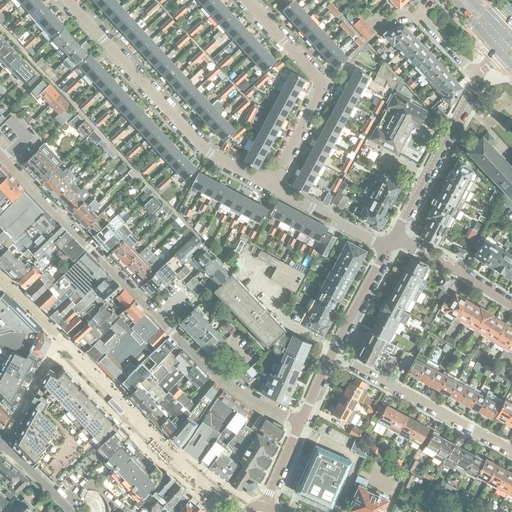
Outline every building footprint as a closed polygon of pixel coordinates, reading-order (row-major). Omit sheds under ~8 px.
[(30,12),(41,2),(39,0),(26,0),(22,4),(30,12)] [(111,0),(95,0),(94,1),(102,9),(111,0)] [(121,7),(120,7),(114,0),(111,0),(102,9),(109,17),(121,7)] [(222,4),(218,0),(210,0),(204,6),(211,14),(222,4)] [(301,9),(294,0),(282,11),(290,19),(301,9)] [(344,0),(337,0),(334,4),(338,8),(345,1),(344,0)] [(37,20),(48,10),(41,2),(30,12),(37,20)] [(159,5),(157,3),(156,2),(150,7),(154,10),(159,5)] [(334,9),(331,6),(329,3),(325,7),(330,12),(334,9)] [(230,12),(222,4),(211,14),(219,23),(230,12)] [(181,15),(187,10),(183,6),(178,11),(181,15)] [(128,15),(121,7),(109,17),(117,26),(128,15)] [(148,15),(154,10),(150,7),(145,11),(148,15)] [(309,17),(301,9),(290,19),(298,27),(309,17)] [(335,17),(339,14),(334,9),(330,12),(335,17)] [(56,18),(49,10),(48,10),(37,20),(45,28),(56,18)] [(176,20),(181,15),(178,11),(173,16),(176,20)] [(237,20),(230,12),(219,23),(226,31),(237,20)] [(350,21),(349,22),(359,33),(360,33),(369,25),(368,24),(358,14),(355,16),(350,21)] [(136,23),(128,15),(117,26),(125,34),(136,23)] [(316,25),(309,17),(298,27),(305,35),(316,25)] [(64,26),(56,18),(45,28),(53,37),(64,26)] [(174,21),(172,20),(171,18),(165,23),(169,26),(174,21)] [(13,24),(16,28),(21,23),(18,19),(13,24)] [(245,29),(237,20),(226,31),(234,39),(245,29)] [(344,30),(348,26),(343,21),(339,24),(344,30)] [(132,42),(143,32),(136,23),(125,34),(132,42)] [(163,31),(169,26),(165,23),(160,28),(163,31)] [(196,31),(202,26),(199,23),(193,28),(196,31)] [(11,33),(16,28),(13,24),(7,29),(11,33)] [(313,44),(324,33),(316,25),(305,35),(313,44)] [(369,25),(360,33),(366,40),(375,32),(374,31),(369,25)] [(348,26),(344,30),(349,35),(353,32),(348,26)] [(392,44),(407,30),(406,30),(407,28),(405,27),(404,27),(403,26),(390,30),(388,32),(386,31),(383,34),(392,44)] [(191,36),(196,31),(193,28),(188,33),(191,36)] [(64,29),(53,39),(61,48),(72,38),(64,29)] [(252,37),(245,29),(234,39),(241,47),(252,37)] [(409,33),(408,31),(407,30),(392,44),(399,51),(414,38),(414,36),(411,33),(409,33)] [(140,50),(151,40),(143,32),(132,42),(140,50)] [(331,41),(324,33),(313,44),(320,52),(331,41)] [(189,38),(188,36),(186,34),(181,39),(184,43),(189,38)] [(28,41),(31,44),(37,39),(33,35),(28,41)] [(260,45),(253,37),(252,37),(241,47),(249,55),(260,45)] [(359,46),(363,43),(358,37),(354,41),(359,46)] [(61,48),(57,51),(65,60),(68,56),(79,46),(72,38),(61,48)] [(418,40),(416,40),(414,38),(399,51),(406,59),(421,45),(421,44),(418,40)] [(178,48),(184,43),(181,39),(175,44),(178,48)] [(212,48),(217,43),(214,39),(208,44),(212,48)] [(147,58),(158,48),(151,40),(140,50),(147,58)] [(26,49),(31,44),(28,41),(23,46),(26,49)] [(339,50),(332,41),(331,41),(320,52),(328,60),(339,50)] [(0,47),(0,60),(12,48),(6,42),(0,47)] [(206,53),(212,48),(208,44),(203,49),(206,53)] [(267,53),(260,45),(249,55),(256,63),(267,53)] [(424,48),(422,47),(421,45),(406,59),(414,67),(428,53),(428,51),(425,48),(424,48)] [(65,60),(62,61),(70,70),(76,64),(87,54),(79,46),(68,56),(65,60)] [(12,48),(0,60),(0,64),(4,68),(6,66),(7,66),(18,55),(18,54),(12,48)] [(155,66),(166,56),(158,48),(147,58),(155,66)] [(347,58),(339,50),(328,60),(336,68),(347,58)] [(204,54),(203,52),(201,51),(196,56),(199,59),(204,54)] [(275,61),(268,53),(267,53),(256,63),(264,72),(275,61)] [(431,56),(429,54),(428,53),(414,67),(421,74),(435,61),(435,60),(435,59),(432,56),(431,56)] [(18,55),(7,66),(13,72),(24,61),(18,55)] [(97,63),(90,55),(79,65),(86,73),(97,63)] [(162,75),(173,64),(166,56),(155,66),(162,75)] [(194,64),(199,59),(196,56),(190,61),(194,64)] [(227,64),(232,59),(229,56),(223,60),(227,64)] [(40,67),(45,62),(42,58),(36,63),(40,67)] [(221,69),(227,64),(223,60),(218,65),(221,69)] [(280,60),(275,65),(278,69),(283,64),(280,60)] [(24,61),(13,72),(20,79),(23,83),(35,72),(24,61)] [(383,62),(376,75),(388,81),(386,85),(387,86),(392,89),(393,88),(397,81),(399,78),(394,73),(387,65),(383,61),(383,62)] [(438,63),(437,62),(435,61),(421,74),(428,82),(443,68),(442,68),(442,66),(440,63),(438,63)] [(105,71),(97,63),(86,73),(94,81),(105,71)] [(181,72),(173,64),(162,75),(170,83),(181,72)] [(48,75),(53,70),(49,66),(44,71),(48,75)] [(214,76),(219,71),(216,67),(211,72),(214,76)] [(445,71),(444,69),(443,68),(428,82),(435,90),(450,76),(449,76),(450,74),(447,71),(445,71)] [(350,79),(363,86),(368,76),(368,75),(356,69),(355,69),(350,79)] [(48,75),(52,79),(57,74),(53,70),(48,75)] [(113,79),(112,79),(105,71),(94,81),(101,90),(113,79)] [(189,81),(181,72),(170,83),(177,91),(189,81)] [(209,81),(214,76),(211,72),(205,77),(209,81)] [(242,80),(247,75),(244,72),(239,77),(242,80)] [(299,90),(299,89),(305,79),(291,72),(286,82),(299,90)] [(259,79),(263,83),(268,78),(265,74),(259,79)] [(376,76),(373,81),(382,86),(385,81),(376,76)] [(452,78),(451,77),(450,76),(435,90),(442,97),(457,84),(457,83),(457,82),(454,79),(452,78)] [(236,85),(242,80),(239,77),(233,82),(236,85)] [(120,87),(113,79),(101,90),(109,98),(120,87)] [(257,88),(263,83),(259,79),(254,84),(257,88)] [(345,89),(358,96),(363,86),(350,79),(345,89)] [(50,105),(59,95),(49,84),(47,85),(42,80),(29,93),(37,100),(41,96),(44,99),(43,100),(45,102),(46,101),(50,105)] [(73,88),(79,83),(75,80),(70,85),(73,88)] [(196,89),(189,81),(177,91),(185,99),(196,89)] [(397,81),(393,88),(399,92),(403,84),(397,81)] [(294,99),(299,90),(286,82),(281,92),(294,99)] [(229,92),(235,87),(231,83),(226,88),(229,92)] [(460,87),(457,84),(442,97),(443,98),(441,99),(445,103),(446,101),(450,105),(450,104),(452,104),(454,102),(454,101),(455,100),(460,89),(460,87)] [(68,93),(73,88),(70,85),(65,90),(68,93)] [(128,96),(120,87),(109,98),(116,106),(128,96)] [(224,97),(229,92),(226,88),(221,93),(224,97)] [(244,93),(247,97),(253,92),(250,88),(244,93)] [(192,107),(204,97),(196,89),(185,99),(192,107)] [(345,89),(339,99),(353,105),(358,96),(345,89)] [(428,119),(429,117),(429,116),(429,114),(427,113),(426,112),(408,103),(410,98),(396,90),(387,106),(392,109),(381,131),(376,128),(370,139),(397,154),(412,124),(419,128),(423,120),(425,121),(426,121),(427,120),(428,119)] [(289,109),(294,99),(281,92),(275,102),(289,109)] [(59,95),(50,105),(62,117),(68,111),(66,109),(69,105),(59,95)] [(88,105),(94,100),(91,96),(85,101),(88,105)] [(124,114),(135,104),(128,96),(116,106),(124,114)] [(200,115),(211,105),(204,97),(192,107),(200,115)] [(339,99),(334,108),(347,115),(353,105),(339,99)] [(246,100),(241,105),(244,108),(250,103),(246,100)] [(83,110),(88,105),(85,101),(80,106),(83,110)] [(283,119),(289,109),(275,102),(270,112),(283,119)] [(132,122),(143,112),(135,104),(124,114),(132,122)] [(207,124),(219,113),(211,105),(200,115),(207,124)] [(239,113),(244,108),(241,105),(236,110),(239,113)] [(442,120),(446,116),(437,107),(433,111),(442,120)] [(334,108),(329,118),(342,125),(347,115),(334,108)] [(77,112),(67,122),(74,129),(76,128),(82,135),(91,127),(77,112)] [(104,121),(109,116),(106,112),(101,117),(104,121)] [(139,130),(150,120),(143,112),(132,122),(139,130)] [(278,129),(283,119),(270,112),(265,121),(278,129)] [(215,132),(226,121),(219,113),(207,124),(215,132)] [(25,119),(30,124),(34,120),(29,115),(25,119)] [(99,126),(104,121),(101,117),(95,122),(99,126)] [(329,118),(324,128),(337,135),(342,125),(329,118)] [(147,139),(158,128),(150,120),(139,130),(147,139)] [(223,140),(234,130),(226,121),(215,132),(223,140)] [(273,138),(278,129),(265,121),(260,131),(273,138)] [(237,131),(240,134),(245,129),(242,126),(237,131)] [(511,156),(501,145),(500,146),(494,140),(500,134),(494,127),(491,130),(468,152),(493,179),(493,181),(495,183),(497,184),(497,183),(511,198),(511,156)] [(119,137),(125,132),(121,128),(116,133),(119,137)] [(154,147),(165,137),(158,128),(147,139),(154,147)] [(324,128),(318,138),(332,145),(337,135),(324,128)] [(44,139),(48,136),(42,130),(39,134),(44,139)] [(98,143),(102,140),(93,131),(88,137),(96,145),(98,143)] [(234,139),(240,134),(237,131),(231,136),(234,139)] [(268,148),(273,138),(260,131),(254,141),(268,148)] [(114,142),(119,137),(116,133),(111,138),(114,142)] [(173,145),(165,137),(154,147),(162,155),(173,145)] [(318,138),(313,147),(326,155),(329,149),(334,152),(336,147),(332,145),(318,138)] [(104,150),(108,147),(102,140),(98,143),(104,150)] [(262,158),(268,148),(254,141),(249,151),(262,158)] [(140,148),(138,146),(137,145),(131,150),(135,153),(140,148)] [(180,153),(173,145),(162,155),(169,163),(180,153)] [(112,158),(116,154),(108,147),(104,150),(112,158)] [(313,147),(308,157),(321,164),(326,155),(313,147)] [(35,153),(23,165),(23,166),(25,168),(34,176),(35,175),(38,178),(36,179),(41,183),(44,180),(53,171),(57,166),(62,162),(61,162),(52,152),(47,156),(40,148),(35,153)] [(129,158),(135,153),(131,150),(126,154),(129,158)] [(257,168),(262,158),(249,151),(244,161),(257,168)] [(188,161),(181,153),(180,153),(169,163),(177,171),(188,161)] [(308,157),(303,167),(316,174),(321,164),(308,157)] [(356,157),(353,162),(362,166),(365,162),(356,158),(356,157)] [(452,169),(451,170),(470,180),(474,172),(475,170),(466,160),(464,164),(458,160),(453,170),(452,169)] [(156,164),(154,162),(152,161),(147,165),(150,169),(156,164)] [(196,169),(188,161),(177,171),(185,180),(196,169)] [(44,181),(42,183),(49,191),(61,179),(75,166),(73,164),(68,169),(66,168),(63,172),(57,166),(53,171),(44,180),(44,181)] [(0,183),(10,173),(9,173),(8,172),(7,171),(6,170),(3,166),(2,166),(2,165),(0,167),(0,183)] [(118,170),(122,174),(127,169),(123,165),(118,170)] [(145,174),(150,169),(147,165),(142,170),(145,174)] [(61,179),(49,191),(56,198),(68,186),(69,187),(77,178),(73,174),(70,171),(75,166),(61,179)] [(303,167),(297,177),(311,184),(316,174),(303,167)] [(138,177),(131,169),(127,173),(134,180),(138,177)] [(451,170),(446,179),(470,191),(470,192),(475,183),(470,180),(451,170)] [(0,183),(0,215),(12,202),(25,189),(23,187),(20,184),(14,178),(12,176),(11,175),(10,173),(0,183)] [(199,173),(191,186),(201,191),(209,178),(199,173)] [(377,188),(395,197),(401,185),(383,176),(377,188)] [(171,180),(169,179),(168,177),(162,182),(166,185),(171,180)] [(297,177),(292,187),(305,194),(311,184),(297,177)] [(68,186),(56,198),(64,206),(76,193),(80,189),(77,187),(73,183),(77,179),(77,178),(69,187),(68,186)] [(209,178),(201,191),(211,197),(218,183),(209,178)] [(447,180),(442,190),(464,201),(470,191),(446,179),(447,180)] [(76,193),(64,206),(71,213),(83,201),(79,197),(93,184),(90,180),(80,190),(80,189),(76,193)] [(160,190),(166,185),(162,182),(157,187),(160,190)] [(143,183),(138,188),(142,191),(147,186),(143,183)] [(218,183),(211,197),(221,202),(228,189),(218,183)] [(389,207),(395,197),(377,188),(372,198),(389,207)] [(0,256),(12,243),(12,244),(15,241),(21,236),(27,229),(46,211),(25,189),(12,202),(0,215),(0,256)] [(228,189),(221,202),(231,207),(238,194),(228,189)] [(150,190),(141,198),(145,203),(154,195),(150,190)] [(442,190),(437,199),(459,210),(464,201),(442,190)] [(498,200),(500,196),(494,190),(491,196),(498,200)] [(332,203),(342,208),(348,197),(338,192),(332,203)] [(332,196),(327,194),(327,193),(322,203),(327,206),(333,196),(332,196)] [(238,194),(231,207),(241,213),(248,199),(238,194)] [(367,195),(361,205),(384,217),(389,207),(372,198),(367,195)] [(149,200),(143,206),(151,214),(161,204),(154,196),(149,200)] [(496,205),(498,200),(491,196),(488,201),(496,205)] [(83,201),(71,213),(78,220),(90,209),(97,202),(94,199),(87,206),(83,201)] [(241,213),(238,218),(247,223),(250,217),(250,218),(258,204),(248,199),(241,213)] [(437,199),(432,208),(451,218),(452,217),(455,219),(459,210),(437,199)] [(90,209),(78,220),(86,228),(97,217),(93,212),(100,205),(97,202),(90,209)] [(281,220),(288,207),(278,202),(271,215),(281,220)] [(163,203),(153,213),(156,216),(162,210),(166,214),(170,209),(163,203)] [(258,204),(250,218),(251,218),(261,223),(268,210),(258,204)] [(356,207),(352,214),(359,217),(370,224),(369,226),(377,230),(384,217),(361,205),(359,204),(358,208),(356,207)] [(291,225),(298,212),(288,207),(281,220),(291,225)] [(432,208),(428,217),(430,218),(445,226),(447,227),(448,228),(448,227),(447,226),(451,218),(432,208)] [(177,217),(170,210),(167,213),(174,220),(177,217)] [(0,256),(0,264),(0,265),(6,270),(22,253),(22,254),(27,249),(56,221),(46,211),(27,229),(21,236),(15,241),(12,244),(12,243),(0,256)] [(97,217),(86,228),(92,235),(105,224),(105,225),(108,222),(110,220),(106,216),(102,212),(97,217)] [(300,231),(307,217),(298,212),(291,225),(300,231)] [(153,222),(157,217),(156,216),(153,213),(146,219),(149,222),(153,222)] [(105,224),(92,235),(100,244),(116,230),(119,227),(123,224),(124,223),(116,214),(112,218),(110,220),(108,222),(105,225),(105,224)] [(310,236),(317,223),(307,217),(300,231),(310,236)] [(430,218),(425,227),(443,237),(448,228),(447,227),(445,226),(430,218)] [(22,253),(6,270),(15,279),(16,280),(34,264),(36,261),(38,260),(37,259),(46,250),(47,249),(50,246),(55,241),(66,231),(56,221),(27,249),(22,254),(22,253)] [(477,232),(481,225),(476,222),(472,229),(477,232)] [(320,241),(325,231),(327,228),(317,223),(310,236),(320,241)] [(116,230),(100,244),(106,250),(109,247),(112,250),(120,243),(123,240),(129,234),(131,233),(123,224),(119,227),(116,230)] [(243,233),(247,226),(242,224),(238,231),(243,233)] [(190,231),(184,225),(178,231),(184,237),(190,231)] [(268,233),(273,236),(276,229),(272,227),(268,233)] [(425,227),(421,236),(438,246),(443,237),(425,227)] [(66,231),(55,241),(61,248),(72,237),(66,231)] [(278,239),(283,241),(286,234),(281,232),(278,239)] [(322,243),(331,247),(336,237),(327,233),(322,243)] [(112,250),(109,253),(117,261),(131,247),(137,242),(129,234),(123,240),(120,243),(112,250)] [(196,235),(141,285),(151,296),(175,274),(180,269),(192,258),(205,246),(196,235)] [(480,235),(474,245),(478,248),(485,238),(480,235)] [(72,237),(61,248),(67,254),(78,243),(72,237)] [(288,244),(292,246),(296,239),(291,237),(288,244)] [(478,248),(473,256),(483,262),(495,244),(485,238),(478,248)] [(341,253),(360,262),(365,252),(355,247),(356,245),(352,242),(348,241),(341,253)] [(297,249),(302,251),(305,245),(301,242),(297,249)] [(78,243),(67,254),(73,261),(84,250),(82,248),(78,243)] [(322,243),(317,251),(317,252),(326,257),(331,247),(322,243)] [(495,244),(483,262),(493,268),(504,251),(495,244)] [(205,246),(192,258),(195,261),(194,261),(201,268),(212,258),(208,253),(210,251),(205,246),(206,246),(205,246)] [(131,247),(117,261),(124,268),(138,255),(131,247)] [(138,255),(124,268),(131,275),(153,254),(146,247),(138,255)] [(464,258),(466,252),(457,247),(454,253),(464,258)] [(311,248),(307,254),(312,257),(315,250),(311,248)] [(34,264),(16,280),(19,283),(25,288),(56,259),(50,252),(47,249),(46,250),(37,259),(38,260),(36,261),(34,264)] [(259,254),(257,258),(273,266),(277,259),(261,250),(261,251),(259,254)] [(504,251),(493,268),(503,275),(511,260),(511,252),(511,255),(504,251)] [(48,288),(35,301),(42,309),(43,310),(45,309),(49,313),(67,296),(68,298),(75,292),(81,299),(91,289),(93,289),(108,274),(89,255),(86,252),(67,270),(48,288)] [(354,272),(360,262),(341,253),(336,263),(354,272)] [(153,254),(131,275),(138,283),(144,277),(146,279),(151,274),(149,272),(152,269),(160,261),(153,254)] [(212,258),(201,268),(209,276),(222,263),(215,256),(213,258),(212,258)] [(411,259),(405,269),(422,278),(429,265),(413,257),(412,259),(411,259)] [(59,261),(65,268),(67,265),(61,259),(59,261)] [(277,267),(270,280),(273,282),(283,262),(280,261),(277,259),(273,266),(277,267)] [(511,260),(503,275),(511,280),(511,260)] [(283,262),(273,282),(278,285),(288,265),(283,262)] [(222,263),(209,276),(216,284),(214,286),(216,288),(218,286),(218,285),(229,275),(220,266),(222,264),(222,263)] [(350,281),(354,272),(336,263),(331,271),(350,281)] [(288,265),(278,285),(284,287),(294,268),(288,265)] [(294,268),(284,287),(289,290),(299,271),(294,268)] [(180,269),(175,274),(181,280),(185,275),(180,269)] [(405,269),(399,280),(421,291),(426,281),(422,278),(405,269)] [(25,290),(25,291),(25,292),(26,291),(28,294),(31,297),(34,300),(33,300),(34,301),(35,301),(48,288),(48,287),(52,283),(45,276),(48,273),(46,271),(26,290),(25,290)] [(299,271),(289,290),(295,293),(305,274),(303,273),(299,271)] [(344,291),(350,281),(331,271),(331,272),(330,271),(325,281),(344,291)] [(283,332),(285,330),(285,329),(232,273),(229,275),(218,285),(218,286),(216,288),(213,290),(267,347),(272,343),(274,345),(273,346),(273,347),(273,348),(273,349),(273,350),(274,351),(274,352),(275,352),(276,353),(277,353),(278,353),(279,353),(280,353),(280,352),(281,352),(282,351),(281,351),(285,342),(287,337),(288,336),(285,335),(283,332)] [(93,289),(91,289),(98,297),(100,295),(116,282),(108,274),(93,289)] [(445,291),(452,281),(442,275),(436,285),(445,291)] [(194,277),(186,285),(191,290),(196,285),(199,282),(194,277)] [(199,282),(196,285),(201,290),(202,291),(208,286),(202,280),(199,282)] [(399,280),(394,290),(415,302),(421,291),(399,280)] [(339,300),(344,291),(325,281),(320,290),(339,300)] [(98,297),(95,299),(97,303),(98,303),(99,302),(102,305),(99,308),(106,302),(110,299),(122,288),(116,282),(100,295),(98,297)] [(196,285),(191,290),(197,296),(202,291),(201,290),(196,285)] [(12,299),(12,300),(0,288),(0,313),(11,301),(13,300),(12,299)] [(75,305),(56,323),(57,324),(61,328),(62,328),(62,329),(87,306),(88,305),(91,302),(95,299),(98,297),(91,289),(81,299),(75,305)] [(123,289),(116,296),(126,308),(127,308),(134,300),(123,289)] [(441,289),(438,296),(443,298),(447,292),(441,289)] [(334,310),(339,300),(320,290),(315,300),(334,310)] [(388,301),(387,303),(403,311),(404,310),(409,312),(415,302),(394,290),(388,301)] [(50,315),(49,316),(56,323),(75,305),(81,299),(75,292),(68,298),(50,315)] [(448,294),(435,316),(440,319),(445,312),(454,318),(465,300),(455,294),(453,298),(448,294)] [(98,312),(71,336),(73,339),(75,341),(76,341),(76,342),(97,323),(99,326),(105,320),(105,319),(115,312),(114,312),(118,308),(110,299),(106,302),(99,308),(98,312)] [(41,328),(42,328),(41,328),(40,328),(13,300),(11,301),(0,313),(0,334),(9,332),(17,331),(18,331),(40,330),(40,329),(41,328)] [(126,308),(118,315),(118,316),(120,318),(127,325),(130,328),(135,323),(145,311),(134,300),(127,308),(126,308)] [(329,320),(334,310),(315,300),(310,310),(329,320)] [(465,300),(454,318),(464,324),(475,306),(465,300)] [(87,306),(62,329),(63,329),(69,335),(90,316),(87,312),(94,306),(91,302),(88,305),(87,306)] [(386,302),(380,312),(382,313),(398,321),(403,311),(387,303),(386,302)] [(435,312),(439,305),(434,302),(430,309),(435,312)] [(475,306),(464,324),(474,330),(485,312),(475,306)] [(187,331),(201,317),(194,309),(180,323),(187,331)] [(118,341),(97,362),(101,367),(103,368),(103,369),(104,369),(108,374),(111,376),(112,378),(113,378),(129,362),(142,348),(144,346),(145,346),(143,344),(145,342),(160,326),(146,310),(145,311),(135,323),(130,328),(118,341)] [(326,325),(329,320),(310,310),(308,313),(306,312),(303,319),(295,315),(293,319),(301,323),(322,335),(327,326),(326,325)] [(97,323),(76,342),(82,348),(84,349),(86,351),(86,352),(107,330),(111,327),(113,325),(118,320),(120,318),(118,316),(118,315),(115,312),(105,319),(105,320),(99,326),(97,323)] [(485,312),(474,330),(484,336),(495,319),(485,312)] [(382,313),(376,323),(394,332),(400,322),(399,322),(398,321),(382,313)] [(194,339),(209,324),(201,317),(187,331),(194,339)] [(107,330),(86,352),(89,354),(92,358),(94,360),(95,359),(97,362),(118,341),(130,328),(127,325),(120,318),(118,320),(113,325),(111,327),(107,330)] [(495,319),(484,336),(494,343),(505,325),(495,319)] [(376,323),(371,333),(389,342),(394,332),(376,323)] [(201,346),(215,331),(209,324),(194,339),(201,346)] [(511,329),(505,325),(494,343),(504,349),(511,334),(511,329)] [(160,326),(145,342),(149,346),(146,349),(151,353),(169,335),(160,326)] [(226,330),(230,334),(235,329),(233,327),(231,326),(226,330)] [(25,358),(38,365),(51,341),(50,337),(46,333),(42,328),(41,328),(40,329),(40,330),(18,331),(17,331),(9,332),(0,334),(0,347),(25,357),(25,358)] [(224,341),(223,339),(215,331),(201,346),(209,353),(219,344),(220,345),(224,341)] [(371,333),(366,343),(384,352),(389,342),(371,333)] [(135,368),(119,385),(124,390),(126,391),(127,393),(131,388),(133,390),(153,369),(177,344),(169,335),(151,353),(142,361),(135,368)] [(310,343),(293,335),(292,335),(291,338),(288,336),(287,337),(285,342),(281,351),(282,351),(284,352),(280,362),(298,370),(310,343)] [(435,347),(439,340),(435,337),(431,344),(435,347)] [(364,342),(356,357),(381,370),(389,355),(384,352),(366,343),(364,342)] [(133,390),(128,394),(129,395),(131,397),(134,401),(137,403),(137,404),(138,404),(157,384),(154,380),(166,368),(169,371),(170,372),(176,366),(180,363),(178,361),(175,357),(182,350),(182,349),(177,344),(153,369),(133,390)] [(129,362),(113,378),(116,382),(118,383),(119,384),(119,385),(135,368),(142,361),(151,353),(146,349),(144,346),(142,348),(129,362)] [(414,356),(402,349),(396,346),(394,351),(403,356),(400,362),(408,366),(414,356)] [(25,358),(25,357),(0,347),(0,397),(12,411),(38,365),(25,358)] [(182,350),(175,357),(178,361),(185,353),(182,349),(182,350)] [(476,357),(482,361),(486,355),(479,351),(476,357)] [(180,363),(176,366),(184,374),(195,362),(194,361),(186,353),(185,353),(178,361),(180,363)] [(414,359),(406,374),(417,379),(426,362),(422,359),(416,356),(414,359)] [(426,362),(417,379),(428,385),(436,370),(437,367),(438,366),(427,360),(426,362)] [(195,362),(184,374),(189,379),(186,382),(188,384),(202,369),(195,362)] [(292,383),(298,370),(280,362),(274,375),(270,373),(266,384),(290,395),(295,384),(292,383)] [(22,418),(8,442),(75,510),(82,503),(83,504),(89,490),(95,484),(78,466),(77,465),(95,448),(118,426),(128,416),(124,412),(124,411),(112,398),(111,399),(78,364),(68,374),(67,373),(67,372),(62,367),(60,366),(59,365),(57,364),(55,364),(53,364),(52,365),(51,366),(50,367),(49,369),(48,369),(22,418)] [(157,384),(138,404),(143,409),(143,410),(144,411),(146,413),(147,414),(166,393),(174,384),(184,374),(176,366),(170,372),(169,371),(157,384)] [(251,366),(246,371),(252,378),(257,373),(251,366)] [(202,369),(188,384),(190,386),(193,383),(198,388),(208,376),(209,376),(202,369)] [(436,370),(428,385),(438,391),(448,373),(443,371),(442,373),(436,370)] [(246,371),(240,376),(247,383),(252,379),(252,378),(246,371)] [(448,373),(438,391),(449,396),(457,381),(458,379),(454,376),(454,377),(448,373)] [(350,382),(344,393),(357,400),(362,402),(368,391),(362,389),(366,383),(356,378),(353,384),(350,382)] [(457,381),(449,396),(459,402),(469,385),(465,382),(463,385),(457,381)] [(179,428),(169,438),(170,438),(170,439),(170,438),(174,442),(175,444),(178,447),(179,446),(180,445),(184,441),(188,435),(196,422),(218,389),(219,387),(214,382),(190,413),(179,428)] [(166,393),(147,414),(158,426),(159,427),(162,430),(163,431),(165,434),(166,434),(166,435),(167,435),(168,437),(169,438),(179,428),(190,413),(184,407),(176,399),(182,392),(174,384),(166,393)] [(286,404),(290,395),(266,384),(262,393),(286,404)] [(469,385),(459,402),(470,408),(478,394),(480,390),(475,388),(475,386),(471,384),(470,385),(469,385)] [(223,390),(217,399),(236,412),(247,419),(252,411),(249,409),(223,390)] [(478,394),(470,408),(481,414),(489,399),(491,396),(491,395),(492,394),(491,394),(492,392),(488,390),(486,394),(480,390),(478,394)] [(344,393),(338,403),(351,410),(357,400),(344,393)] [(489,399),(481,414),(491,419),(492,420),(501,402),(502,400),(492,394),(491,395),(491,396),(489,399)] [(217,399),(183,449),(190,454),(190,455),(191,456),(192,456),(199,461),(236,412),(217,399)] [(511,402),(505,399),(495,416),(499,419),(499,420),(504,424),(511,409),(511,402)] [(3,426),(10,415),(0,403),(0,422),(2,425),(3,426)] [(338,403),(332,414),(340,418),(340,419),(344,421),(344,420),(350,423),(355,413),(351,410),(338,403)] [(378,406),(373,415),(374,416),(379,418),(377,422),(387,428),(397,411),(386,406),(384,409),(379,406),(378,406)] [(397,411),(387,428),(398,434),(407,417),(397,411)] [(236,412),(199,461),(200,462),(205,466),(205,465),(214,453),(218,456),(228,443),(240,428),(247,419),(236,412)] [(407,417),(398,434),(408,440),(417,423),(407,417)] [(272,423),(265,418),(258,429),(276,440),(278,437),(279,437),(284,430),(282,429),(284,426),(273,421),(272,423)] [(417,423),(408,440),(419,446),(428,429),(417,423)] [(240,428),(228,443),(236,453),(240,459),(239,459),(242,465),(230,484),(236,487),(238,489),(240,490),(241,488),(242,489),(249,493),(250,492),(254,491),(256,492),(258,488),(257,484),(256,483),(257,481),(259,482),(265,472),(262,470),(264,468),(265,469),(271,459),(268,457),(270,455),(271,456),(278,446),(275,444),(256,432),(251,429),(245,425),(241,429),(240,428)] [(95,448),(77,465),(78,466),(78,465),(84,471),(86,473),(87,474),(89,472),(128,436),(129,436),(128,435),(126,434),(125,432),(119,426),(116,429),(95,448)] [(358,438),(361,432),(352,427),(349,433),(358,438)] [(432,432),(422,451),(432,456),(434,453),(442,438),(437,435),(437,434),(433,431),(433,433),(432,432)] [(128,436),(89,472),(90,474),(94,478),(93,479),(99,484),(101,485),(120,500),(122,502),(128,507),(131,509),(134,506),(141,498),(147,492),(163,474),(161,471),(159,469),(150,468),(147,471),(146,470),(144,467),(140,463),(137,460),(138,459),(136,457),(136,458),(132,455),(131,456),(127,452),(130,450),(131,449),(132,448),(134,449),(138,446),(129,436),(128,436)] [(358,439),(355,438),(350,449),(355,451),(354,453),(365,458),(366,455),(358,440),(358,439)] [(434,453),(432,456),(443,462),(444,461),(453,444),(442,438),(434,453)] [(209,468),(208,469),(209,469),(212,471),(215,473),(216,474),(216,473),(220,476),(220,477),(223,479),(224,479),(226,481),(227,482),(227,481),(239,464),(231,459),(236,453),(228,443),(218,456),(209,468)] [(443,462),(442,463),(453,469),(454,466),(463,450),(458,447),(458,445),(454,443),(453,444),(444,461),(443,462)] [(374,453),(377,447),(371,444),(368,449),(374,453)] [(348,471),(352,461),(315,445),(295,492),(331,508),(348,471)] [(374,453),(380,456),(383,450),(377,447),(374,453)] [(463,450),(454,466),(460,472),(458,476),(461,478),(464,473),(474,455),(463,450)] [(20,473),(20,472),(0,454),(0,478),(3,481),(1,483),(15,496),(30,481),(20,473)] [(474,455),(464,473),(475,479),(476,477),(476,476),(484,462),(485,460),(485,459),(484,461),(479,458),(479,457),(475,454),(474,456),(474,455)] [(395,464),(398,458),(392,455),(389,461),(395,464)] [(406,468),(412,472),(418,461),(412,458),(406,468)] [(476,476),(476,477),(486,483),(495,465),(485,459),(485,460),(484,462),(476,476)] [(495,465),(486,483),(496,488),(505,470),(495,465)] [(511,474),(505,470),(496,488),(506,494),(511,482),(511,474)] [(163,474),(147,492),(152,496),(153,494),(158,499),(175,481),(169,475),(168,475),(168,474),(165,472),(163,474)] [(409,488),(414,476),(408,473),(402,486),(409,488)] [(422,476),(433,482),(434,478),(424,473),(422,476)] [(382,496),(381,498),(364,491),(368,481),(357,476),(355,482),(359,484),(355,494),(351,496),(349,499),(351,503),(348,510),(352,511),(381,511),(386,501),(386,500),(387,498),(382,496)] [(175,481),(158,499),(164,505),(163,506),(167,510),(182,494),(185,490),(183,488),(182,487),(181,487),(181,486),(175,481)] [(442,504),(448,491),(441,489),(435,502),(442,504)] [(450,492),(444,504),(450,506),(455,494),(450,492)] [(168,510),(165,511),(203,511),(202,510),(195,504),(195,505),(195,504),(193,503),(189,500),(183,495),(182,494),(167,510),(168,510)] [(14,496),(9,501),(13,506),(19,500),(14,496)] [(10,511),(29,511),(32,510),(34,508),(24,498),(21,502),(15,508),(10,511)] [(141,498),(134,506),(138,509),(145,502),(141,498)]
